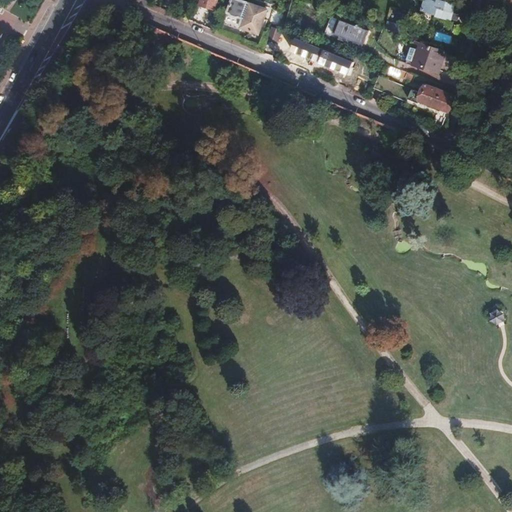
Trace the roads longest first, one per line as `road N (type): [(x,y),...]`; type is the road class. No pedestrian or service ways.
road 1 (track): [(144,88),(205,85),(294,103),(404,146),(511,202)]
road 2 (residential): [(105,0),(444,145)]
road 3 (track): [(180,510),(245,471),(328,438),(388,426),(511,430)]
road 4 (secondary): [(0,150),(92,0)]
road 5 (residential): [(480,0),(444,145)]
road 6 (secondary): [(68,0),(0,118)]
